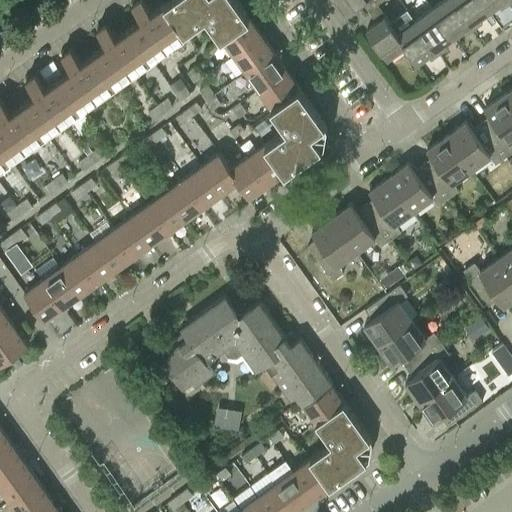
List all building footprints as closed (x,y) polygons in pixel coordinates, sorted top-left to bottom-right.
[(144,0),(135,0),(132,3),(142,17),(129,26),(149,54),(185,29),(164,1),(152,10),(144,0)] [(165,0),(164,1),(185,29),(206,14),(221,35),(249,15),(238,0),(165,0)] [(332,0),(335,3),(339,0),(340,0),(347,10),(360,0),(332,0)] [(380,0),(361,0),(368,9),(377,3),(380,0)] [(453,0),(441,0),(432,7),(453,35),(462,29),(466,34),(474,28),(453,0)] [(480,0),(453,0),(474,28),(482,22),(478,17),(488,10),(480,0)] [(507,0),(480,0),(488,10),(497,4),(501,9),(510,3),(507,0)] [(397,31),(377,3),(368,9),(376,20),(366,28),(387,57),(405,44),(397,32),(397,31)] [(432,7),(414,19),(439,53),(447,48),(443,42),(453,35),(432,7)] [(249,15),(221,35),(233,52),(261,32),(249,15)] [(414,19),(397,31),(397,32),(405,44),(417,61),(427,54),(431,59),(439,53),(414,19)] [(106,21),(97,28),(107,42),(94,51),(114,80),(149,54),(129,26),(117,35),(106,21)] [(261,32),(233,52),(246,70),(274,50),(261,32)] [(71,46),(61,53),(72,67),(59,77),(79,105),(114,80),(94,51),(81,60),(71,46)] [(274,50),(246,70),(258,88),(287,68),(274,50)] [(201,76),(194,66),(187,71),(194,81),(201,76)] [(287,68),(258,88),(271,106),(300,86),(287,68)] [(36,72),(26,79),(36,93),(23,102),(43,130),(79,105),(59,77),(46,86),(36,72)] [(179,76),(169,84),(175,92),(185,85),(179,76)] [(213,93),(206,83),(200,88),(207,98),(213,93)] [(175,92),(180,99),(190,91),(185,85),(175,92)] [(300,86),(271,106),(286,126),(265,141),(285,170),(322,144),(312,131),(325,122),(300,86)] [(490,113),(481,120),(506,155),(511,150),(511,141),(510,139),(511,138),(511,102),(504,92),(485,105),(490,113)] [(220,103),(213,93),(207,98),(214,108),(220,103)] [(0,97),(0,116),(1,118),(0,118),(0,143),(8,155),(43,130),(23,102),(11,111),(0,97)] [(148,111),(153,118),(173,104),(168,97),(148,111)] [(202,108),(197,101),(188,107),(193,114),(202,108)] [(239,102),(232,106),(239,116),(246,112),(239,102)] [(188,107),(177,115),(182,122),(193,114),(188,107)] [(466,119),(447,132),(472,167),(489,154),(495,162),(506,155),(481,120),(471,127),(466,119)] [(239,123),(230,130),(234,136),(244,129),(239,123)] [(162,126),(153,132),(158,139),(167,133),(162,126)] [(158,139),(153,132),(142,140),(147,147),(158,139)] [(433,154),(423,161),(449,196),(459,189),(453,181),(472,167),(447,132),(427,147),(433,154)] [(265,141),(247,154),(267,182),(285,170),(265,141)] [(0,161),(8,155),(0,143),(0,161)] [(88,144),(82,148),(87,155),(93,151),(88,144)] [(78,162),(82,168),(102,154),(97,147),(93,151),(87,155),(78,162)] [(127,151),(117,158),(122,165),(131,158),(127,151)] [(219,151),(201,164),(221,192),(238,180),(239,179),(230,167),(231,166),(219,151)] [(247,154),(231,166),(230,167),(239,179),(238,180),(249,196),(267,182),(247,154)] [(122,165),(117,158),(107,165),(112,172),(122,165)] [(408,160),(389,174),(414,208),(432,195),(438,204),(449,196),(423,161),(414,168),(408,160)] [(201,164),(183,176),(204,205),(221,192),(201,164)] [(43,187),(47,193),(67,179),(62,173),(43,187)] [(375,196),(366,202),(390,237),(401,230),(395,222),(414,208),(389,174),(369,188),(375,196)] [(91,176),(81,183),(86,190),(96,183),(91,176)] [(183,176),(166,189),(186,217),(204,205),(183,176)] [(86,190),(81,183),(72,190),(76,197),(86,190)] [(21,189),(11,197),(17,205),(27,198),(21,189)] [(166,189),(148,202),(168,230),(186,217),(166,189)] [(11,197),(1,203),(7,212),(17,205),(11,197)] [(7,212),(12,218),(32,204),(27,198),(17,205),(7,212)] [(61,208),(56,201),(46,208),(51,215),(61,208)] [(350,201),(330,215),(355,250),(374,237),(380,245),(390,237),(366,202),(356,209),(350,201)] [(148,202),(130,214),(150,242),(168,230),(148,202)] [(41,222),(51,215),(46,208),(36,215),(41,222)] [(130,214),(113,227),(133,255),(150,242),(130,214)] [(338,263),(355,250),(330,215),(312,229),(317,237),(307,244),(332,279),(343,271),(338,263)] [(481,216),(474,222),(478,228),(486,222),(481,216)] [(21,226),(11,233),(16,240),(26,233),(21,226)] [(113,227),(95,239),(115,268),(133,255),(113,227)] [(16,240),(11,233),(1,240),(6,247),(16,240)] [(511,233),(511,234),(511,235),(511,245),(498,255),(511,274),(511,233)] [(95,239),(77,252),(98,280),(115,268),(95,239)] [(98,280),(77,252),(60,265),(80,293),(98,280)] [(511,298),(511,274),(498,255),(480,269),(474,260),(463,268),(488,303),(498,296),(504,304),(511,298)] [(413,256),(408,260),(414,268),(421,262),(418,258),(413,256)] [(80,293),(60,265),(42,277),(62,305),(80,293)] [(386,274),(379,279),(386,288),(395,282),(390,276),(386,274)] [(42,277),(24,290),(44,318),(62,305),(42,277)] [(364,323),(378,342),(412,317),(399,299),(407,293),(399,282),(364,307),(372,317),(364,323)] [(285,336),(259,299),(248,307),(245,303),(237,302),(234,305),(226,293),(180,326),(187,335),(207,360),(223,348),(228,355),(237,357),(243,352),(256,370),(266,363),(290,343),(296,339),(291,332),(285,336)] [(2,307),(0,308),(0,335),(14,325),(2,307)] [(482,315),(466,326),(472,335),(480,329),(481,331),(489,326),(482,315)] [(412,317),(378,342),(391,362),(399,356),(406,366),(441,341),(434,330),(425,336),(412,317)] [(14,325),(0,335),(0,362),(28,343),(14,325)] [(207,360),(187,335),(161,354),(183,385),(192,379),(195,383),(214,370),(207,360)] [(300,336),(296,339),(290,343),(266,363),(291,398),(296,394),(302,403),(303,402),(331,382),(332,381),(300,336)] [(441,341),(406,366),(413,375),(405,381),(419,400),(453,375),(440,357),(449,351),(441,341)] [(501,343),(491,350),(498,361),(509,354),(501,343)] [(23,362),(18,355),(11,360),(16,367),(23,362)] [(453,375),(419,400),(433,419),(441,414),(448,424),(483,399),(475,388),(467,394),(453,375)] [(192,379),(183,385),(186,390),(195,383),(192,379)] [(331,382),(303,402),(316,420),(344,400),(331,382)] [(344,400),(316,420),(331,441),(310,456),(331,484),(366,458),(357,445),(370,436),(344,400)] [(0,452),(13,444),(0,425),(0,452)] [(278,428),(269,435),(273,442),(283,435),(278,428)] [(261,441),(251,447),(256,454),(265,447),(261,441)] [(13,444),(0,452),(0,479),(26,461),(13,444)] [(256,454),(251,447),(241,455),(246,461),(256,454)] [(310,456),(293,469),(313,497),(331,484),(310,456)] [(26,461),(0,479),(0,484),(10,499),(39,479),(26,461)] [(230,473),(225,466),(215,473),(220,480),(230,473)] [(293,469),(275,481),(295,509),(313,497),(293,469)] [(220,480),(215,473),(206,480),(210,487),(220,480)] [(39,479),(10,499),(19,511),(30,511),(51,497),(39,479)] [(275,481),(257,494),(269,511),(291,511),(295,509),(275,481)] [(187,487),(178,494),(183,501),(192,494),(187,487)] [(183,501),(178,494),(168,501),(173,508),(183,501)] [(269,511),(257,494),(239,507),(243,511),(269,511)] [(61,511),(51,497),(30,511),(61,511)]
